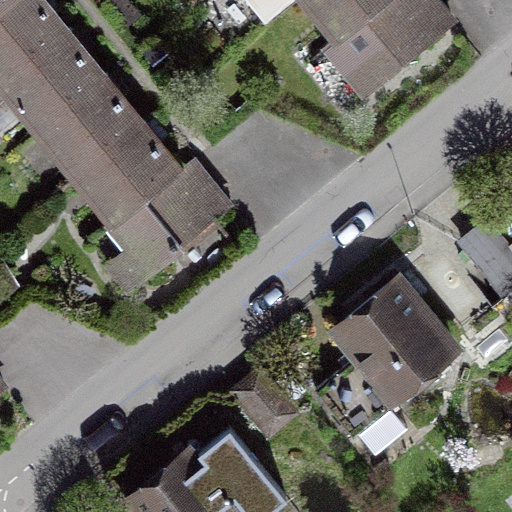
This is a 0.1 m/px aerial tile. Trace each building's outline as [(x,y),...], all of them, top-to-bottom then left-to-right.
[(51,0),(5,0),(0,4),(0,84),(72,24),(51,0)] [(253,0),(269,19),(291,0),(253,0)] [(365,16),(384,0),(303,0),(334,37),(344,30),(382,77),(402,61),(383,38),(365,16)] [(383,38),(430,0),(384,0),(365,16),(383,38)] [(442,0),(430,0),(383,38),(402,61),(456,17),(442,0)] [(72,24),(0,84),(0,87),(33,127),(106,66),(72,24)] [(106,66),(33,127),(70,172),(143,111),(106,66)] [(142,202),(188,165),(143,111),(70,172),(109,218),(103,223),(122,246),(102,262),(124,288),(177,244),(159,222),(142,202)] [(159,222),(210,180),(193,160),(188,165),(142,202),(159,222)] [(210,180),(159,222),(177,244),(228,202),(210,180)] [(511,244),(484,212),(455,237),(504,295),(511,287),(511,244)] [(1,257),(0,257),(0,290),(15,282),(1,257)] [(464,343),(396,264),(325,324),(351,355),(317,384),(350,422),(382,395),(390,406),(464,343)] [(257,360),(228,385),(270,433),(299,408),(257,360)] [(189,431),(113,496),(126,511),(257,511),(285,489),(225,419),(198,442),(189,431)]
